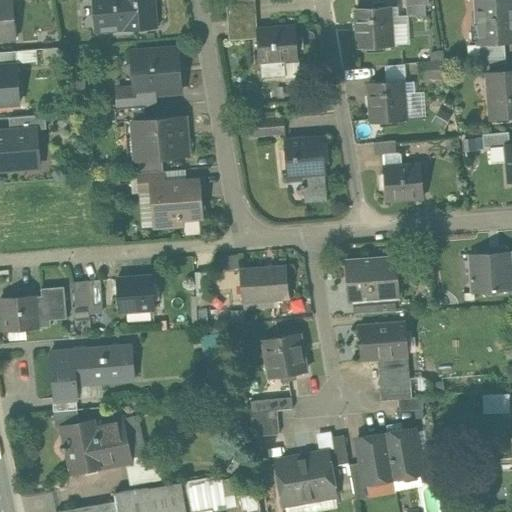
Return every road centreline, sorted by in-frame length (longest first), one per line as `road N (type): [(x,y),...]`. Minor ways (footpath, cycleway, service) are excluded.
road 1 (residential): [(0,263),(252,239)]
road 2 (residential): [(252,239),(205,0)]
road 3 (residential): [(511,216),(310,235)]
road 4 (residential): [(310,235),(336,403)]
